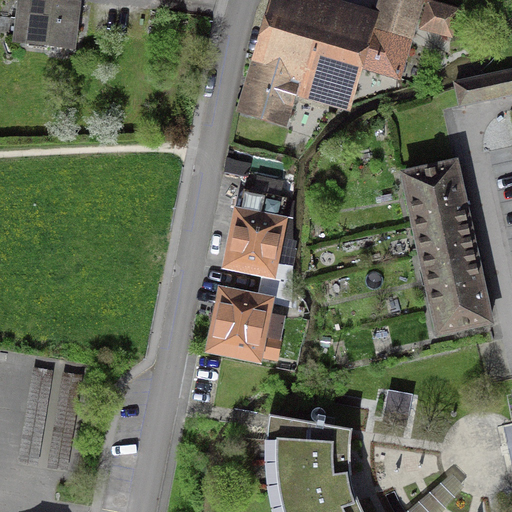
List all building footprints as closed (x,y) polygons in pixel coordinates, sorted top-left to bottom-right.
[(380,0),(371,33),(275,4),(251,83),(243,112),(279,123),(289,90),(323,101),(335,62),(397,80),(420,3),(424,4),(425,0),(380,0)] [(24,42),(69,47),(74,8),(20,1),(17,23),(26,24),(24,42)] [(449,37),(456,12),(427,5),(420,29),(449,37)] [(511,72),(454,85),(458,107),(511,95),(511,72)] [(479,284),(471,245),(462,206),(453,165),(402,177),(420,256),(437,335),(488,324),(479,284)] [(261,279),(290,285),(289,270),(271,266),(284,201),(277,199),(280,185),(257,181),(254,195),(242,192),(227,266),(265,274),(264,279),(261,279)] [(290,308),(290,285),(261,279),(258,294),(274,298),(272,305),(290,308)] [(264,316),(266,304),(221,295),(210,350),(255,359),(255,357),(275,361),(279,341),(264,338),(268,317),(264,316)] [(381,399),(395,401),(397,388),(384,386),(381,399)] [(361,511),(356,502),(352,504),(346,481),(345,476),(350,475),(348,454),(351,433),(351,431),(311,424),(268,417),(267,421),(265,435),(264,452),(264,470),(267,493),(271,511),(270,511),(361,511)]
